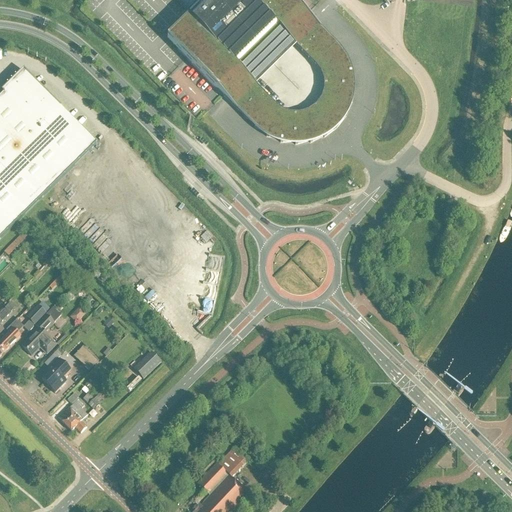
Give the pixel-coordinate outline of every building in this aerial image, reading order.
[(217,0),(193,24),(188,20),(167,41),(186,60),(190,64),(190,65),(192,67),(198,73),(200,75),(203,78),(215,90),(215,89),(223,98),(225,99),(231,106),(233,108),(235,110),(235,109),(242,115),(244,117),(243,118),(246,120),(246,119),(254,124),(256,125),(254,129),(256,130),(265,133),(267,134),(266,139),(268,139),(278,140),(277,140),(280,140),(280,145),(282,144),(292,143),(292,144),(294,143),(295,147),(297,146),(306,143),(309,143),(310,145),(312,144),(312,143),(320,139),(321,139),(323,138),(324,139),(327,137),(326,137),(334,132),(336,130),(338,127),(344,120),(346,118),(345,117),(346,114),(350,106),(352,104),(350,103),(350,100),(353,91),(354,89),(351,88),(351,85),(352,76),(352,74),(348,74),(348,71),(347,71),(346,62),(347,62),(346,60),(341,61),(341,59),(340,59),(338,50),(337,48),(333,49),(332,47),(327,39),(328,39),(326,37),(325,38),(323,36),(318,28),(316,26),(314,24),(314,25),(308,18),(298,8),(290,0),(217,0)] [(433,6),(432,7),(438,14),(452,0),(451,0),(439,0),(437,3),(433,6)] [(450,8),(442,19),(448,24),(456,13),(450,8)] [(0,241),(96,146),(23,72),(1,94),(3,96),(0,99),(0,241)] [(34,328),(46,316),(45,315),(49,311),(42,304),(38,308),(37,308),(26,320),(34,328)] [(9,307),(0,315),(0,334),(3,332),(0,328),(0,325),(14,312),(9,307)] [(76,326),(85,316),(79,310),(70,319),(76,326)] [(50,313),(35,329),(38,332),(22,349),(31,358),(39,349),(46,356),(55,347),(48,340),(43,336),(60,319),(52,311),(50,313)] [(114,325),(109,320),(103,326),(108,331),(114,325)] [(0,358),(19,340),(20,339),(16,336),(23,329),(16,322),(6,332),(9,335),(0,343),(0,358)] [(108,350),(103,356),(105,358),(111,352),(108,350)] [(160,365),(150,355),(133,372),(142,382),(160,365)] [(80,365),(89,373),(97,364),(89,356),(80,365)] [(63,381),(70,374),(57,361),(45,374),(48,376),(42,383),(55,396),(66,384),(63,381)] [(440,375),(413,410),(409,415),(409,416),(410,418),(411,418),(413,418),(443,379),(443,377),(442,376),(441,375),(440,375)] [(84,387),(89,392),(94,387),(90,382),(84,387)] [(457,387),(428,424),(425,428),(424,430),(424,432),(425,434),(427,435),(429,435),(431,434),(463,392),(464,390),(463,388),(462,387),(460,386),(458,386),(457,387)] [(64,428),(81,411),(84,408),(77,400),(79,398),(75,394),(68,401),(73,407),(58,421),(64,428)] [(92,399),(87,395),(82,401),(87,405),(92,399)] [(88,406),(93,411),(99,406),(93,400),(88,406)] [(81,411),(64,428),(70,434),(75,429),(81,435),(86,430),(81,424),(87,417),(81,411)] [(302,449),(322,429),(312,418),(306,425),(310,429),(296,442),(302,449)] [(175,438),(181,444),(193,431),(187,425),(175,438)] [(248,463),(234,449),(217,466),(231,480),(248,463)] [(235,511),(248,498),(215,467),(197,486),(209,498),(196,511),(235,511)] [(193,502),(197,506),(205,497),(202,493),(193,502)]
